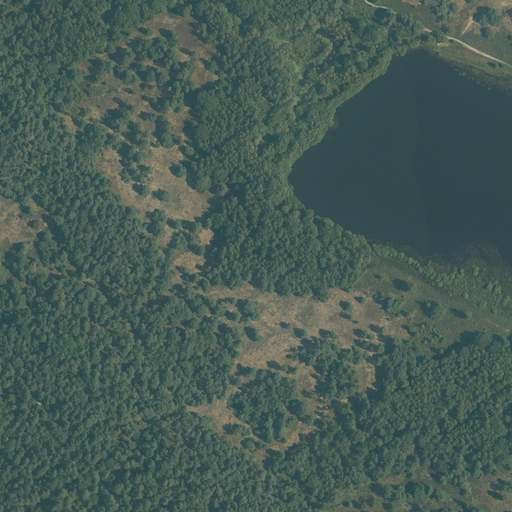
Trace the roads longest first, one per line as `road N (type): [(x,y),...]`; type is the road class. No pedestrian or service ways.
road 1 (unknown): [(117,511),(0,355)]
road 2 (track): [(511,65),(370,0)]
